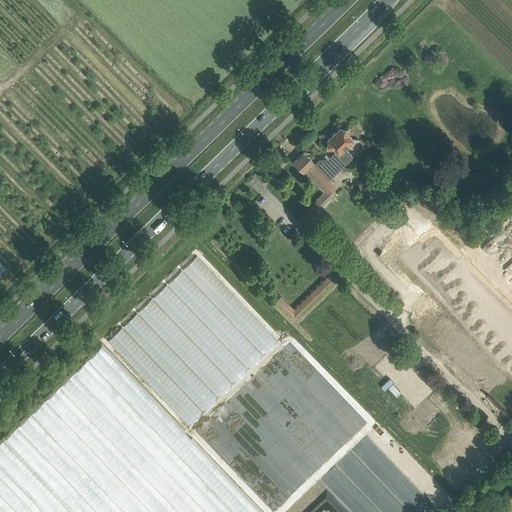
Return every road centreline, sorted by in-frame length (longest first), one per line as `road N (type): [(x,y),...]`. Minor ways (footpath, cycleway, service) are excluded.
road 1 (primary): [(0,380),(392,0)]
road 2 (primary): [(355,0),(0,343)]
road 3 (unclassified): [(511,441),(252,180)]
